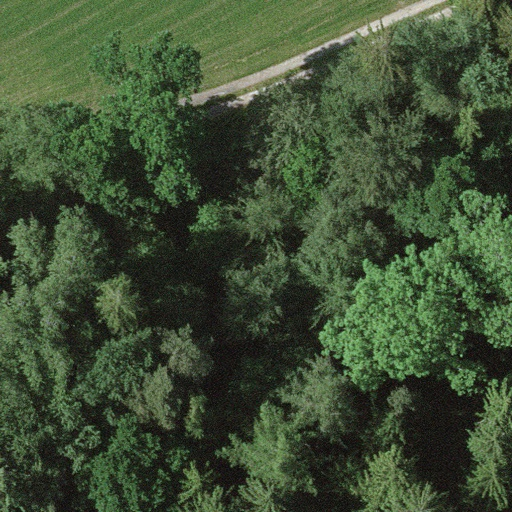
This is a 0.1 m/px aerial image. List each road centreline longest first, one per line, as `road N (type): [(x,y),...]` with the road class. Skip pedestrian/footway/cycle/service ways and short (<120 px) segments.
road 1 (track): [(456,0),(241,92),(0,173)]
road 2 (track): [(511,359),(157,511)]
